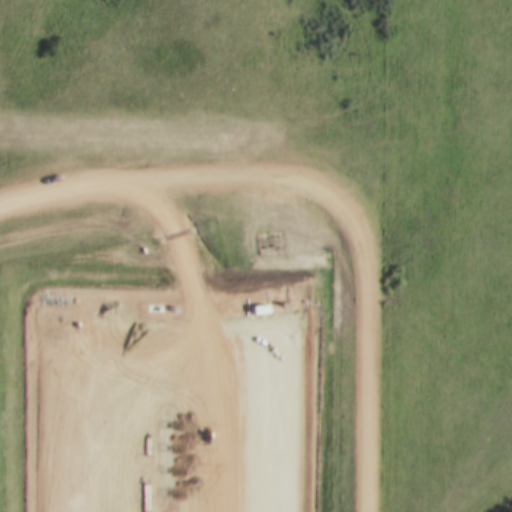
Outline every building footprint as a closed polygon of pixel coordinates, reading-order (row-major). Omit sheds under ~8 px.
[(82,321),(81,322),(80,322),(78,322),(77,321),(76,320),(76,319),(76,318),(76,316),(77,315),(78,314),(79,314),(80,314),(82,314),(83,315),(83,316),(84,317),(84,319),(83,320),(82,321)] [(93,322),(92,323),(91,323),(90,323),(89,322),(88,322),(87,320),(87,319),(87,318),(88,317),(89,316),(90,315),(92,315),(93,316),(94,316),(95,318),(95,319),(95,320),(94,322),(93,322)] [(105,323),(104,324),(102,324),(101,324),(100,323),(99,322),(98,321),(98,320),(98,318),(99,317),(100,317),(101,316),(103,316),(104,316),(105,317),(106,318),(106,320),(106,321),(106,322),(105,323)] [(116,325),(115,325),(114,326),(113,325),(112,325),(111,324),(110,323),(110,321),(110,320),(111,319),(112,318),(113,318),(115,317),(116,318),(117,319),(118,320),(118,321),(118,323),(117,324),(116,325)] [(127,326),(126,326),(125,327),(124,326),(123,326),(122,325),(121,324),(121,322),(121,321),(122,320),(123,319),(124,319),(126,318),(127,319),(128,320),(129,321),(129,322),(129,324),(128,325),(127,326)]
